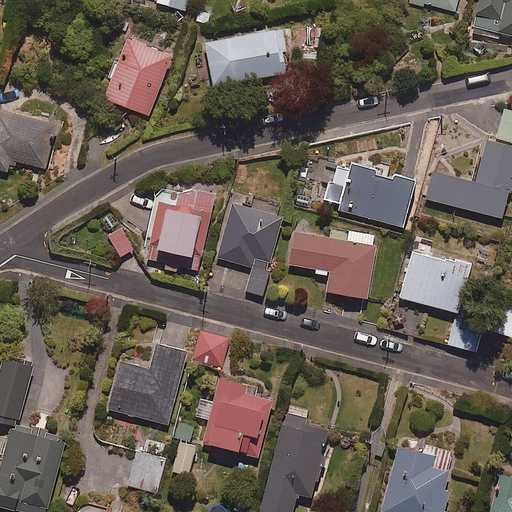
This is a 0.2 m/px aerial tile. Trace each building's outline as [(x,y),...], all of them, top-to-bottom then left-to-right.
[(188,0),(155,0),(155,2),(185,10),(188,0)] [(457,0),(411,0),(455,11),(457,0)] [(511,0),(478,0),(473,26),(511,35),(511,0)] [(290,73),(281,28),(203,43),(212,88),(290,73)] [(171,54),(125,37),(102,98),(148,115),(171,54)] [(511,111),(503,109),(496,138),(511,142),(511,111)] [(54,124),(0,112),(0,170),(7,172),(9,160),(45,168),(54,124)] [(511,180),(511,146),(485,140),(474,182),(434,171),(426,199),(502,219),(511,180)] [(349,163),(337,210),(402,226),(414,179),(389,173),(388,178),(374,174),(375,170),(349,163)] [(181,193),(157,188),(143,258),(167,263),(166,270),(174,272),(176,266),(199,270),(214,196),(182,189),(181,193)] [(246,291),(264,296),(272,270),(267,269),(282,217),(231,204),(216,257),(252,267),(246,291)] [(132,249),(120,228),(107,236),(119,257),(132,249)] [(347,241),(293,232),(288,264),(330,271),(327,292),(366,299),(377,236),(349,231),(347,241)] [(470,264),(412,250),(400,298),(459,312),(470,264)] [(484,324),(455,316),(447,344),(476,352),(484,324)] [(230,339),(201,330),(193,357),(221,366),(230,339)] [(186,353),(155,344),(148,370),(121,363),(109,409),(167,424),(186,353)] [(33,366),(2,358),(0,365),(0,420),(17,425),(33,366)] [(256,387),(220,378),(214,401),(200,397),(195,416),(210,420),(204,445),(258,458),(273,401),(254,396),(256,387)] [(305,418),(286,413),(259,511),(292,511),(297,494),(313,498),(326,450),(331,452),(336,433),(303,424),(305,418)] [(46,511),(65,439),(10,425),(0,464),(0,505),(26,511),(46,511)] [(188,471),(198,442),(180,436),(170,465),(188,471)] [(423,444),(421,452),(398,446),(380,511),(445,511),(444,511),(449,491),(443,490),(453,452),(423,444)] [(136,451),(126,484),(156,493),(166,460),(136,451)] [(511,511),(511,477),(500,474),(489,511),(511,511)]
